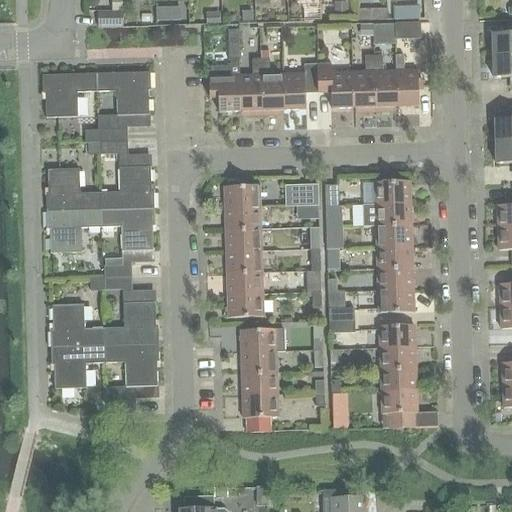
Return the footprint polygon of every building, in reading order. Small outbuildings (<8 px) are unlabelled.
[(347,5),(335,5),(335,14),(347,14),(347,5)] [(418,8),(410,8),(411,20),(419,19),(418,8)] [(165,10),(156,10),(156,23),(166,23),(165,10)] [(320,10),(303,11),(304,23),(321,22),(320,10)] [(369,10),(356,10),(356,21),(369,21),(369,10)] [(98,13),(98,29),(122,29),(122,13),(98,13)] [(253,13),(242,13),(242,22),(253,21),(253,13)] [(220,16),(207,17),(207,26),(220,25),(220,16)] [(394,26),(394,36),(394,41),(421,40),(420,24),(394,24),(394,26)] [(372,37),(372,26),(360,26),(360,38),(372,37)] [(378,26),(379,46),(394,45),(393,26),(378,26)] [(238,31),(228,31),(228,43),(238,43),(238,31)] [(511,34),(491,35),(492,57),(511,56),(511,34)] [(268,52),(260,52),(260,61),(269,60),(268,52)] [(394,57),(395,72),(396,108),(418,108),(418,91),(421,88),(422,88),(421,80),(417,80),(417,72),(404,72),(403,56),(394,57)] [(511,56),(492,57),(493,79),(511,78),(511,56)] [(365,73),(352,74),(353,110),(359,109),(359,114),(375,114),(373,57),(364,57),(365,73)] [(381,57),(373,57),(375,114),(390,113),(390,108),(396,108),(395,72),(382,73),(381,57)] [(269,60),(260,61),(262,117),(277,117),(277,112),(283,112),(282,76),(269,76),(269,60)] [(230,62),(230,68),(210,69),(210,78),(208,78),(209,100),(218,100),(218,114),(240,113),(239,77),(239,61),(230,62)] [(252,77),(239,77),(240,113),(246,113),(247,118),(262,117),(260,61),(252,61),(252,77)] [(304,75),(282,76),(283,112),(305,111),(305,95),(318,95),(317,65),(303,66),(304,75)] [(330,65),(317,65),(318,95),(330,94),(331,110),(353,110),(352,74),(330,75),(330,65)] [(97,117),(98,131),(127,131),(127,117),(149,116),(148,92),(150,92),(150,74),(96,75),(96,94),(116,93),(117,117),(97,117)] [(76,94),(96,94),(96,75),(42,77),(42,95),(45,95),(46,119),(77,119),(76,94)] [(511,120),(494,121),(495,143),(511,142),(511,120)] [(127,143),(127,131),(98,131),(85,132),(85,144),(127,143)] [(511,142),(495,143),(495,165),(511,164),(511,142)] [(88,156),(118,155),(128,155),(127,143),(85,144),(85,145),(87,145),(88,156)] [(99,194),(100,212),(154,210),(153,192),(151,193),(150,168),(128,169),(128,155),(118,155),(119,194),(99,194)] [(46,213),(100,212),(99,194),(80,195),(79,170),(47,171),(48,196),(46,196),(46,213)] [(374,184),(375,206),(410,205),(409,183),(374,184)] [(325,208),(334,207),(338,207),(337,186),(324,187),(325,208)] [(224,188),(225,211),(259,210),(259,187),(224,188)] [(317,187),(301,187),(284,188),(285,209),(301,208),(309,208),(318,208),(317,187)] [(375,206),(362,207),(363,229),(376,229),(376,228),(410,227),(410,205),(375,206)] [(511,206),(497,207),(497,229),(511,228),(511,206)] [(334,207),(325,208),(326,229),(342,229),(341,207),(338,207),(334,207)] [(318,208),(309,208),(309,221),(318,221),(318,208)] [(154,210),(100,212),(101,229),(120,228),(121,260),(121,267),(131,266),(131,252),(153,252),(152,227),(154,227),(154,210)] [(225,211),(225,232),(260,231),(259,210),(225,211)] [(101,229),(100,212),(46,213),(47,231),(49,231),(50,255),(81,254),(81,230),(101,229)] [(376,228),(376,229),(376,249),(411,248),(410,227),(376,228)] [(498,252),(511,252),(511,251),(511,228),(497,229),(498,252)] [(342,229),(326,229),(326,251),(335,251),(335,250),(343,250),(342,229)] [(225,232),(226,254),(261,253),(260,231),(225,232)] [(310,239),(310,251),(319,251),(319,238),(310,239)] [(376,249),(377,271),(412,270),(411,248),(376,249)] [(319,251),(310,251),(311,264),(320,264),(319,251)] [(335,251),(326,251),(327,264),(327,271),(339,270),(339,251),(335,251)] [(226,254),(226,276),(261,275),(261,253),(226,254)] [(103,267),(104,279),(131,278),(131,266),(121,267),(105,267),(103,267)] [(377,271),(378,293),(412,292),(412,270),(377,271)] [(311,273),(309,273),(309,295),(312,295),(321,294),(320,282),(320,272),(311,273)] [(226,276),(227,297),(262,296),(261,275),(226,276)] [(104,279),(104,280),(89,280),(90,292),(104,292),(122,291),(132,291),(131,281),(131,278),(104,279)] [(327,281),(328,294),(336,294),(336,281),(327,281)] [(511,285),(499,286),(500,308),(511,307),(511,285)] [(104,330),(104,347),(158,346),(158,328),(155,328),(154,304),(132,304),(132,291),(122,291),(123,329),(104,330)] [(413,314),(412,292),(378,293),(378,315),(413,314)] [(328,294),(328,307),(329,323),(354,322),(354,309),(340,310),(340,293),(336,294),(328,294)] [(312,295),(312,307),(313,323),(321,323),(321,307),(321,294),(312,295)] [(262,296),(227,297),(228,320),(263,318),(262,296)] [(51,349),(104,347),(104,330),(84,330),(83,306),(52,307),(52,331),(50,332),(51,349)] [(511,307),(500,308),(500,331),(511,330),(511,307)] [(329,323),(329,335),(354,334),(354,322),(329,323)] [(379,328),(379,350),(414,349),(413,327),(379,328)] [(240,332),(241,354),(276,353),(284,353),(283,331),(275,331),(240,332)] [(313,340),(313,352),(322,352),(322,339),(313,340)] [(125,364),(125,388),(107,389),(108,403),(135,402),(135,388),(157,388),(156,363),(159,363),(158,346),(104,347),(105,365),(125,364)] [(105,365),(104,347),(51,349),(51,366),(53,366),(54,391),(86,390),(85,365),(105,365)] [(379,350),(380,372),(415,371),(414,349),(379,350)] [(329,352),(330,365),(339,364),(338,351),(329,352)] [(322,352),(313,352),(314,365),(323,365),(322,352)] [(241,354),(241,376),(276,375),(276,353),(241,354)] [(511,364),(501,364),(502,387),(511,386),(511,364)] [(380,372),(381,393),(416,392),(415,371),(380,372)] [(241,376),(242,397),(277,396),(276,375),(241,376)] [(314,383),(315,395),(324,395),(323,382),(314,383)] [(330,382),(331,395),(340,395),(339,382),(330,382)] [(511,409),(511,386),(502,387),(503,410),(511,409)] [(381,393),(382,416),(382,430),(434,428),(434,414),(416,415),(416,392),(381,393)] [(324,395),(315,395),(315,408),(324,408),(324,395)] [(344,395),(331,396),(331,407),(331,408),(344,408),(344,395)] [(246,434),(270,433),(270,419),(277,419),(277,396),(242,397),(243,420),(245,420),(246,434)] [(135,402),(108,403),(108,416),(136,415),(135,402)] [(214,489),(214,498),(228,498),(228,490),(228,489),(214,489)] [(322,492),(322,511),(364,511),(364,498),(340,499),(340,491),(322,492)] [(213,497),(189,498),(189,510),(178,510),(178,511),(226,511),(224,510),(215,510),(215,509),(214,509),(213,497)]
